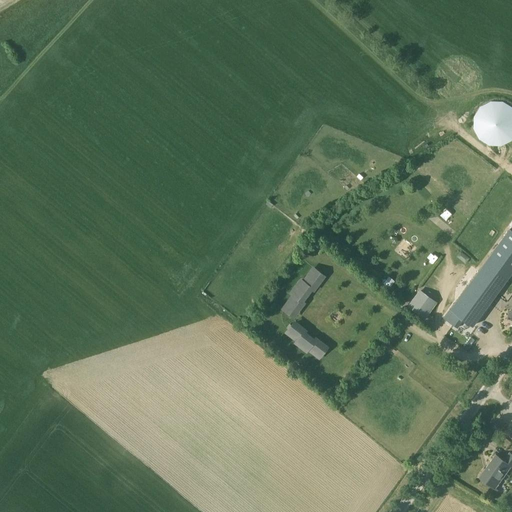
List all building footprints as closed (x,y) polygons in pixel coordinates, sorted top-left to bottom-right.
[(511,132),(511,120),(510,116),(508,114),(504,111),(501,110),(498,109),(494,109),(491,110),(488,111),(485,113),(483,115),(481,117),(479,120),(478,123),(478,127),(478,130),(480,134),(482,138),(484,140),(487,142),(490,143),(493,144),(497,144),(500,144),(503,142),(505,141),(508,139),(510,136),(511,133),(511,132)] [(471,280),(494,297),(511,271),(511,225),(509,230),(492,251),(471,280)] [(310,287),(312,289),(322,275),(313,269),(303,282),(310,287)] [(293,296),(300,300),(310,287),(303,282),(301,280),(291,294),(293,296)] [(494,297),(471,280),(452,306),(443,318),(457,329),(463,320),(472,326),(494,297)] [(409,306),(425,319),(436,303),(420,291),(409,306)] [(283,309),(292,316),(302,302),(300,300),(293,296),(283,309)] [(284,331),(288,333),(298,341),(303,334),(304,332),(291,322),(284,331)] [(303,334),(298,341),(299,342),(297,344),(307,351),(308,349),(313,343),(303,334)] [(308,349),(319,358),(326,349),(315,340),(313,343),(308,349)] [(511,466),(511,454),(508,452),(503,459),(495,454),(479,477),(492,486),(502,472),(504,473),(510,465),(511,466)]
